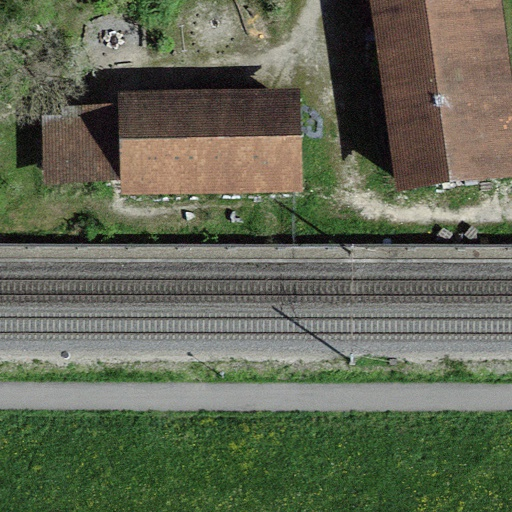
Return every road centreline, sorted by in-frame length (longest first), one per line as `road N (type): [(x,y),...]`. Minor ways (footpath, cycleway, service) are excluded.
road 1 (track): [(319,0),(312,65),(327,142),(352,191),(372,209)]
road 2 (track): [(511,222),(372,209)]
